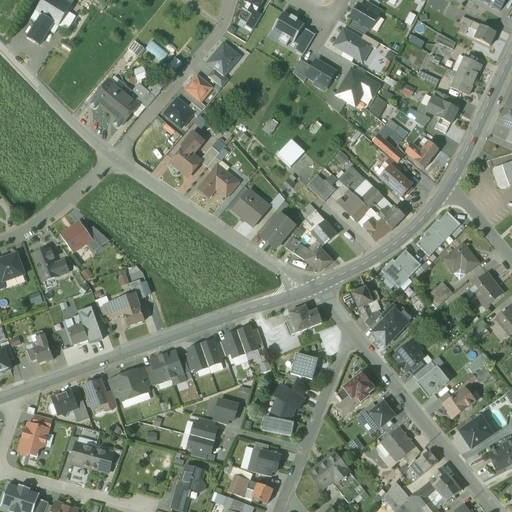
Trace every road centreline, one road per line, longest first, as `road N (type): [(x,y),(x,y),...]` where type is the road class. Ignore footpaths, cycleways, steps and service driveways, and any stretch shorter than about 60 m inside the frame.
road 1 (secondary): [(309,288),(14,393)]
road 2 (residential): [(116,160),(309,288)]
road 3 (residential): [(494,511),(353,332)]
road 4 (residential): [(116,160),(219,35),(232,0)]
road 5 (residential): [(353,332),(285,495)]
road 6 (secondary): [(448,185),(400,239),(309,288)]
road 7 (residential): [(0,48),(116,160)]
road 8 (residential): [(0,470),(142,509)]
road 9 (residential): [(0,242),(33,228),(116,160)]
road 10 (secondary): [(511,57),(448,185)]
